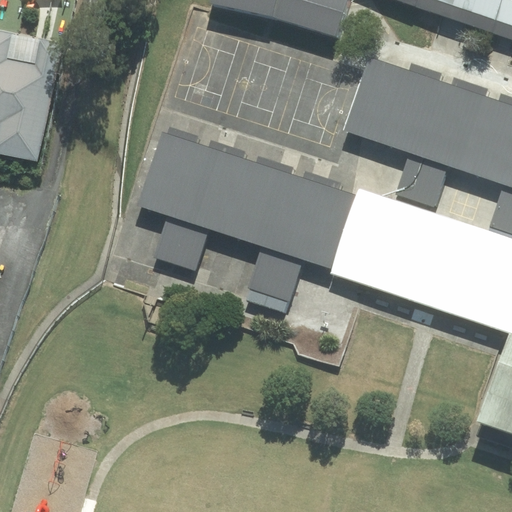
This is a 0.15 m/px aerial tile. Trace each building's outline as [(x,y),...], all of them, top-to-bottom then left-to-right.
[(206,0),(203,13),(330,51),(345,0),(206,0)] [(511,0),(400,0),(511,33),(511,0)] [(0,155),(38,164),(64,45),(0,31),(0,155)] [(511,120),(368,78),(346,151),(511,200),(511,120)] [(162,154),(141,224),(336,282),(357,212),(162,154)] [(501,368),(348,322),(333,373),(486,419),(501,368)] [(511,384),(496,439),(511,443),(511,384)]
